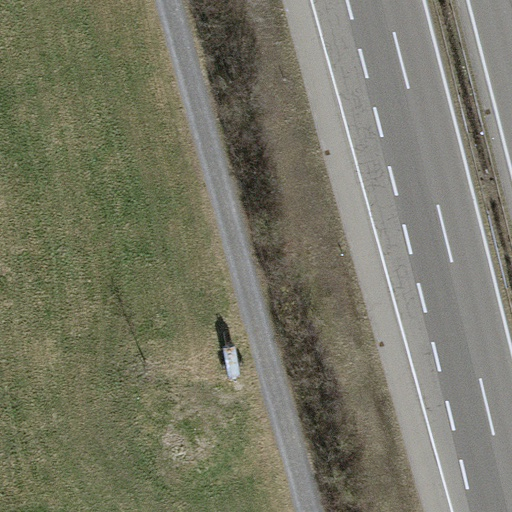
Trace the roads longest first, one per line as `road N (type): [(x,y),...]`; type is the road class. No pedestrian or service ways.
road 1 (track): [(167,0),(309,511)]
road 2 (motorway): [(385,0),(511,511)]
